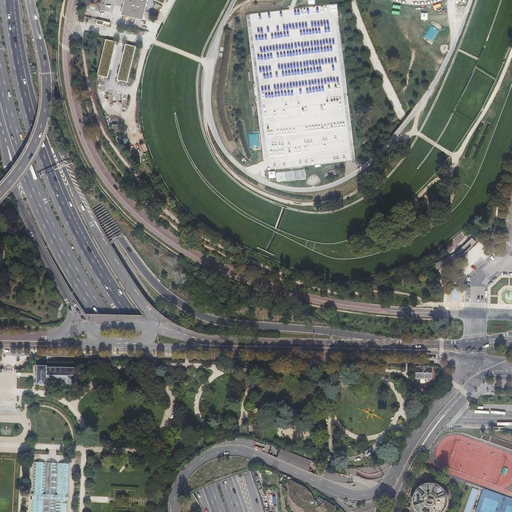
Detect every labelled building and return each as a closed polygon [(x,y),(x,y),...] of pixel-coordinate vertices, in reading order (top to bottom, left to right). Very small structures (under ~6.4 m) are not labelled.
[(87,0),(86,7),(100,10),(102,0),(87,0)] [(125,0),(122,14),(143,18),(147,0),(125,0)] [(116,42),(106,40),(98,75),(108,78),(116,42)] [(136,47),(126,44),(117,80),(127,82),(136,47)] [(38,384),(46,384),(46,383),(75,384),(75,368),(46,367),(38,366),(38,384)] [(422,393),(422,394),(427,394),(427,391),(430,391),(431,387),(420,387),(420,378),(431,379),(431,367),(427,367),(421,366),(421,367),(416,367),(416,379),(413,379),(413,393),(422,393)] [(276,447),(315,462),(315,461),(318,461),(318,458),(317,458),(317,451),(318,451),(318,441),(313,441),(314,448),(295,450),(275,442),(276,447)] [(66,511),(67,500),(68,498),(68,496),(69,463),(58,463),(46,462),(34,462),(33,494),(33,496),(33,498),(31,511),(66,511)] [(433,485),(429,484),(426,485),(422,486),(419,488),(417,490),(415,493),(413,496),(412,499),(412,502),(412,506),(413,509),(414,511),(444,511),(446,509),(447,505),(447,502),(447,498),(446,495),(444,492),(442,489),(439,487),(436,486),(433,485)] [(324,511),(326,511),(327,511),(326,511),(330,511),(335,509),(330,502),(321,508),(324,511)]
